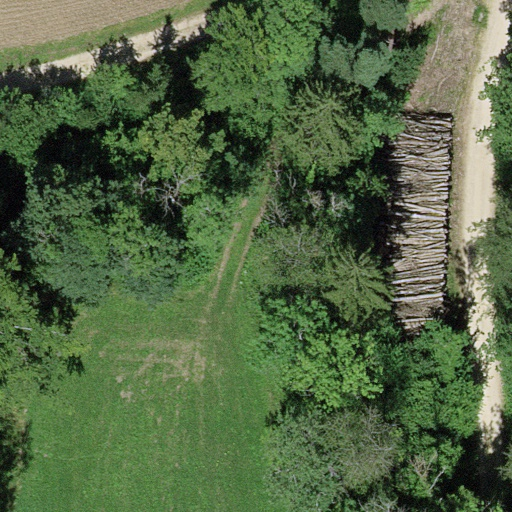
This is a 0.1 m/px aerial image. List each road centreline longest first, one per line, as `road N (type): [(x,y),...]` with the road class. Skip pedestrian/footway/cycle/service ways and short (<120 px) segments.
road 1 (track): [(492,511),(477,292),(507,0)]
road 2 (track): [(0,79),(136,55),(294,0)]
